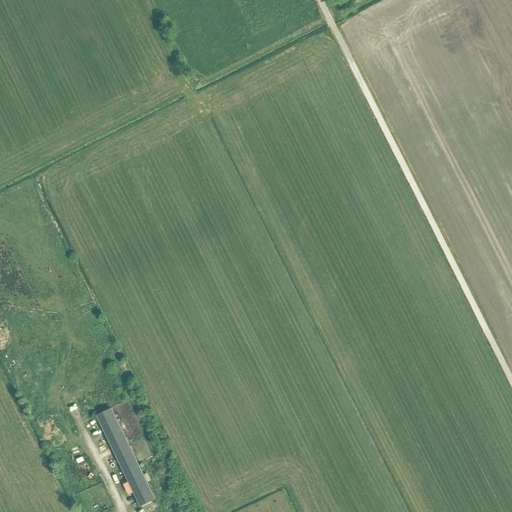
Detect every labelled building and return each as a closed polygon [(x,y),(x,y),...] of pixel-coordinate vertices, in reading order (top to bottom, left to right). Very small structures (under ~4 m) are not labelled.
[(3,306),(0,306),(0,327),(27,381),(38,376),(43,387),(55,381),(16,302),(4,308),(3,306)] [(71,396),(66,399),(74,412),(78,410),(71,396)] [(109,407),(148,500),(163,494),(124,401),(109,407)] [(68,434),(70,444),(81,467),(84,473),(85,474),(93,491),(97,491),(94,473),(104,468),(101,453),(90,455),(99,451),(96,443),(88,445),(86,435),(84,431),(79,434),(79,430),(76,430),(68,434)] [(104,510),(109,508),(103,496),(98,498),(104,510)]
